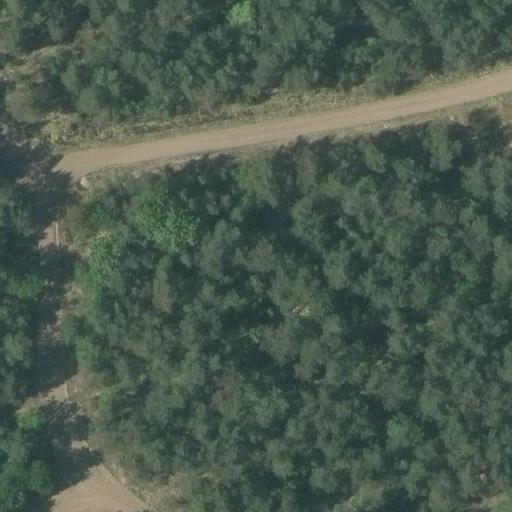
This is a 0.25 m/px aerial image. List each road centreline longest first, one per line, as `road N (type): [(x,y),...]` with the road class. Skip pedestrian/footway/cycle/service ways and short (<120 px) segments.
road 1 (track): [(511,79),(374,113),(23,171)]
road 2 (track): [(129,511),(67,454),(48,385),(42,235),(23,171),(0,132)]
